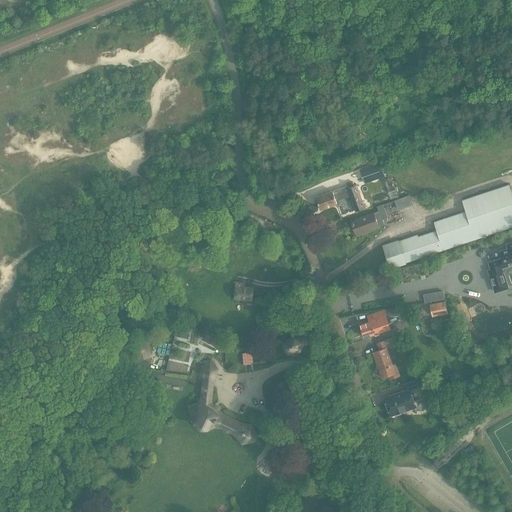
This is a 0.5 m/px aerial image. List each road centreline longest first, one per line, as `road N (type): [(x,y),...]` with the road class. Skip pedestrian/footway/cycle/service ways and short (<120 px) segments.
road 1 (unclassified): [(422,511),(389,471),(296,215),(254,205)]
road 2 (unknown): [(324,293),(410,214),(471,183),(511,174)]
